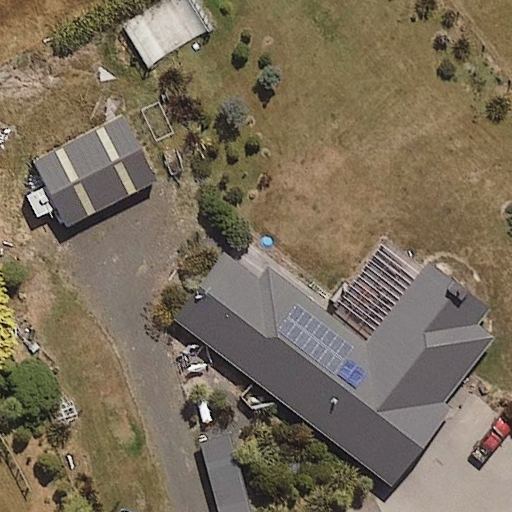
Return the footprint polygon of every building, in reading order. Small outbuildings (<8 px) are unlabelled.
[(147,63),(211,25),(196,0),(163,0),(123,23),(147,63)] [(0,99),(9,115),(53,91),(39,66),(0,88),(0,99)] [(124,115),(35,158),(41,171),(24,180),(40,214),(58,205),(66,223),(155,179),(124,115)] [(427,261),(369,339),(237,240),(176,322),(392,484),(451,406),(445,401),(495,334),(477,321),(488,306),(427,261)] [(216,511),(255,511),(225,417),(190,429),(216,511)]
